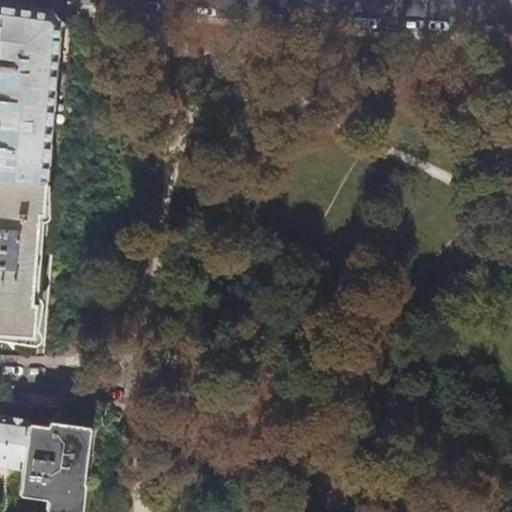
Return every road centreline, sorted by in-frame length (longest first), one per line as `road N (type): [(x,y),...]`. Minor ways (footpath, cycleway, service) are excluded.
road 1 (residential): [(0,379),(143,379),(186,387),(364,511)]
road 2 (residential): [(278,0),(511,13)]
